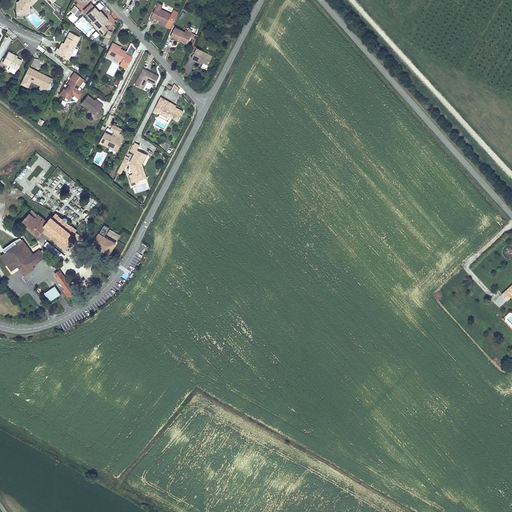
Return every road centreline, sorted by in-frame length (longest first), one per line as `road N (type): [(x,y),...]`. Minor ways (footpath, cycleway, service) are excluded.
road 1 (tertiary): [(206,105),(112,281),(55,322),(0,325)]
road 2 (tertiary): [(320,0),(511,214)]
road 3 (unknown): [(349,0),(511,174)]
road 4 (residential): [(206,105),(107,0)]
